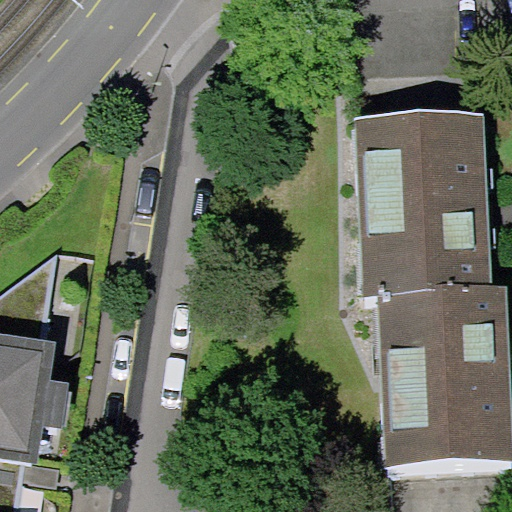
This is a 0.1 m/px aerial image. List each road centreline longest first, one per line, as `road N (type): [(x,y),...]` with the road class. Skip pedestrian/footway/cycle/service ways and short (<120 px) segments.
road 1 (residential): [(122,495),(188,62),(155,0)]
road 2 (tertiary): [(0,128),(113,0)]
